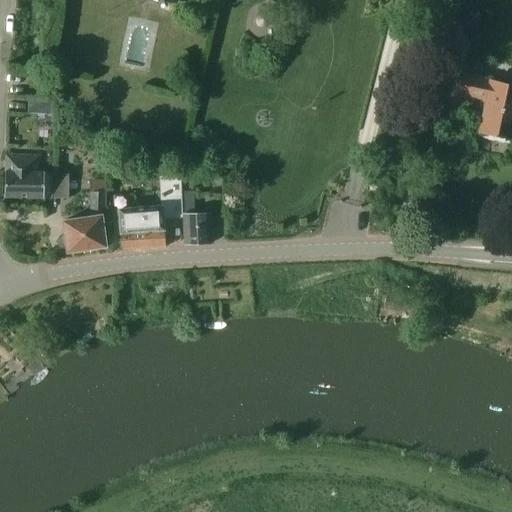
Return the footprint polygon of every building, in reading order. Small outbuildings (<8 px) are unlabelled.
[(446,21),(439,56),(465,61),(472,26),(446,21)] [(511,139),(511,85),(490,81),(491,80),(461,74),(457,94),(486,100),(479,133),(511,139)] [(29,101),(29,114),(37,115),(37,129),(52,129),(53,115),(53,102),(29,101)] [(52,199),(52,174),(39,173),(39,154),(6,153),(5,197),(52,199)] [(52,174),(52,199),(68,199),(69,174),(52,174)] [(193,174),(180,175),(181,190),(192,190),(193,190),(193,174)] [(161,207),(161,219),(164,219),(182,217),(182,214),(180,175),(159,176),(161,207)] [(91,179),(90,190),(105,191),(105,180),(91,179)] [(103,216),(105,191),(90,190),(90,218),(64,221),(66,234),(60,235),(57,239),(58,246),(62,248),(68,248),(69,252),(107,247),(103,216)] [(183,214),(184,244),(186,244),(212,243),(210,213),(194,214),(193,191),(182,191),(183,214)] [(161,219),(161,207),(137,208),(136,194),(116,196),(116,204),(114,204),(117,234),(123,234),(124,251),(165,248),(164,219),(161,219)]
